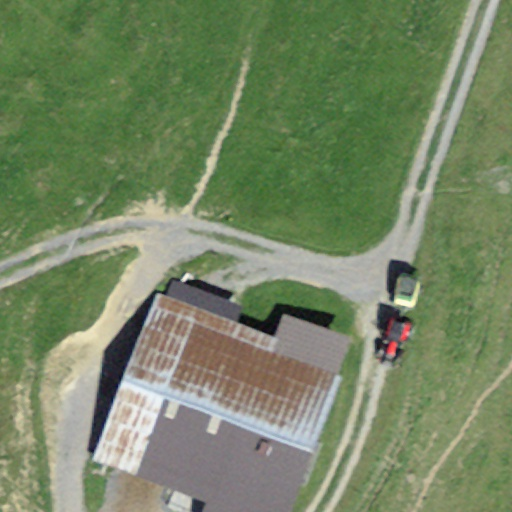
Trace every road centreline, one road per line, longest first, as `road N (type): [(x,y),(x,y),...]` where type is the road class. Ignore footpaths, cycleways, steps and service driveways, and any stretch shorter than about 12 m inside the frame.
road 1 (track): [(318,511),(372,389),(415,208),(483,0)]
road 2 (track): [(0,276),(87,240),(146,229),(218,238),(395,293)]
